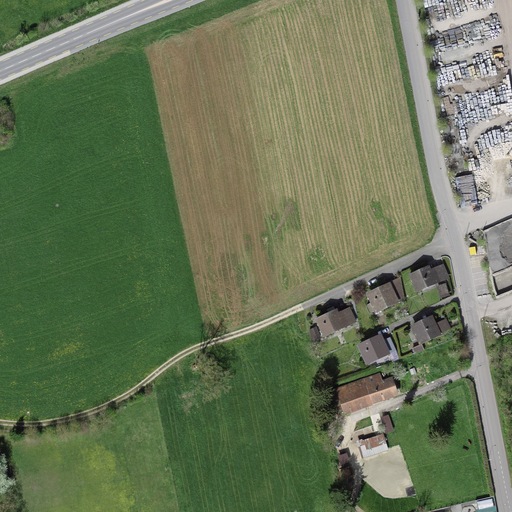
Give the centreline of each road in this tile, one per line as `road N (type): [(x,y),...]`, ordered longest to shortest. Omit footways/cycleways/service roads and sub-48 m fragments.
road 1 (unclassified): [(403,0),(508,511)]
road 2 (track): [(0,424),(58,426),(135,394),(192,353),(302,308)]
road 3 (primary): [(0,74),(179,0)]
